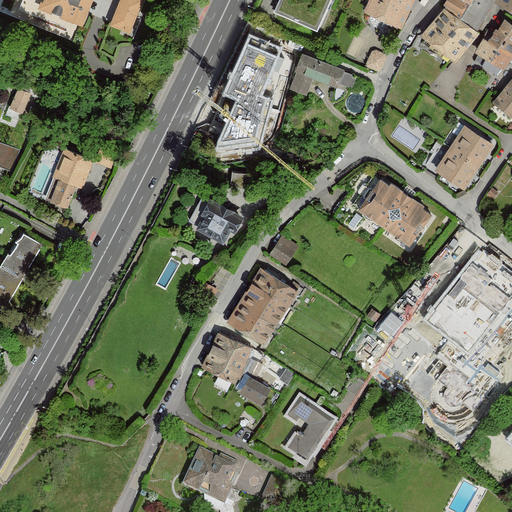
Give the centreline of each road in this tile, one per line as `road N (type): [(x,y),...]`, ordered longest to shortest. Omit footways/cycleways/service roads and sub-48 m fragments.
road 1 (residential): [(125,511),(249,263),(275,224),(363,139)]
road 2 (primary): [(224,11),(105,250)]
road 3 (primary): [(105,250),(0,440)]
road 4 (residential): [(432,0),(396,50),(363,139)]
